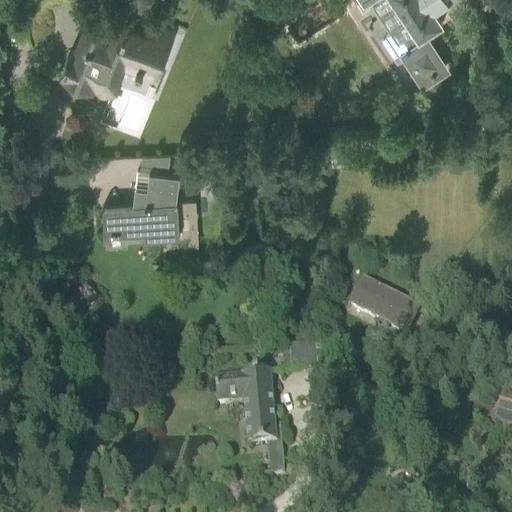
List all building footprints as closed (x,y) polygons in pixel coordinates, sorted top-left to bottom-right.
[(263,0),(267,9),(288,0),(263,0)] [(356,0),(362,8),(374,0),(382,0),(414,47),(405,53),(423,80),(444,66),(422,34),(441,21),(433,9),(446,0),(356,0)] [(65,64),(62,72),(66,74),(68,78),(79,83),(83,81),(91,84),(112,93),(125,61),(156,74),(162,59),(166,61),(173,42),(169,41),(171,36),(151,27),(148,36),(117,23),(112,36),(104,33),(104,32),(87,25),(85,24),(74,51),(71,50),(68,58),(67,57),(64,64),(65,64)] [(497,144),(511,146),(511,145),(511,126),(498,126),(497,144)] [(325,143),(286,148),(288,165),(301,164),(299,153),(310,151),(311,158),(327,156),(325,143)] [(367,148),(331,154),(333,168),(369,162),(367,148)] [(266,190),(269,174),(253,171),(250,187),(266,190)] [(196,214),(195,200),(176,201),(179,174),(150,172),(148,188),(138,187),(137,205),(104,207),(104,206),(103,206),(104,234),(105,233),(105,228),(146,226),(146,234),(147,234),(147,233),(191,230),(190,215),(196,214)] [(225,172),(202,180),(209,199),(232,191),(225,172)] [(364,281),(351,306),(405,334),(418,308),(364,281)] [(330,345),(315,347),(317,372),(329,372),(330,345)] [(241,376),(234,377),(214,378),(216,403),(244,400),(248,445),(276,442),(281,442),(280,429),(275,429),(269,372),(241,375),(241,376)] [(511,416),(511,397),(503,395),(498,412),(511,416)]
